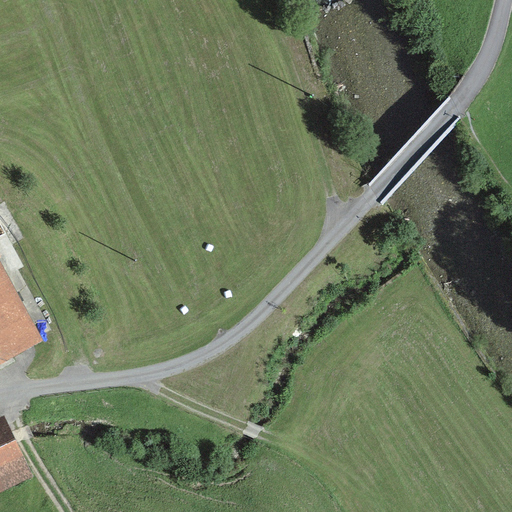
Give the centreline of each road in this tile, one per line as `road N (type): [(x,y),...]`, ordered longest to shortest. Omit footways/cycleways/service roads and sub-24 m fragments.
road 1 (track): [(342,226),(256,317),(197,359),(0,396)]
road 2 (track): [(129,376),(320,458)]
road 3 (track): [(6,394),(66,511)]
